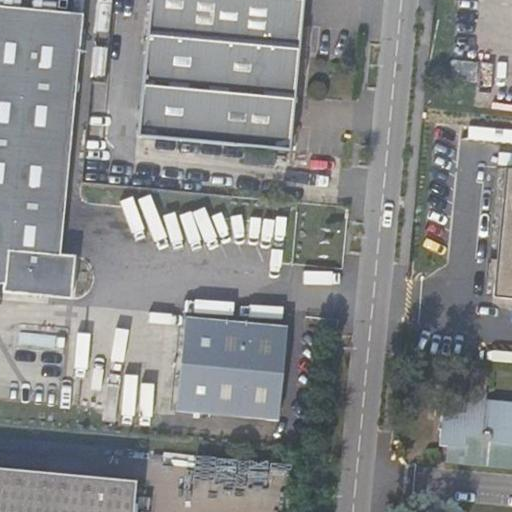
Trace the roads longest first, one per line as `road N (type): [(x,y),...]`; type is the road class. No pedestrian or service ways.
road 1 (unclassified): [(398,0),(352,511)]
road 2 (unknown): [(136,0),(125,119),(130,157),(174,171),(382,188)]
road 3 (unknown): [(477,145),(459,320)]
road 4 (unknown): [(356,464),(511,482)]
